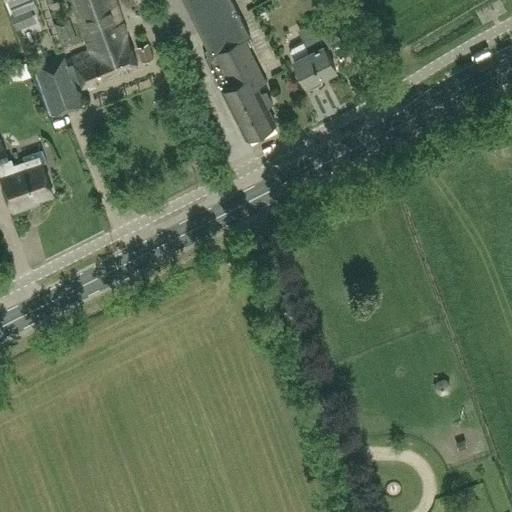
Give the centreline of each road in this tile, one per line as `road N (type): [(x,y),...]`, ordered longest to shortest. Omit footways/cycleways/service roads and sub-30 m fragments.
road 1 (secondary): [(0,328),(511,69)]
road 2 (track): [(332,0),(393,128)]
